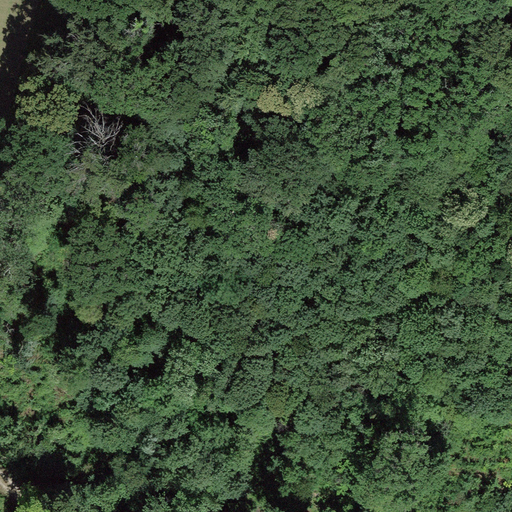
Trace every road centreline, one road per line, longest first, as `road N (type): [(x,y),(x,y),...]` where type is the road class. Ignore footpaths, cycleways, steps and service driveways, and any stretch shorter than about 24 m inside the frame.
road 1 (track): [(487,85),(295,13),(251,58),(147,201),(109,213),(42,214),(0,232)]
road 2 (track): [(433,0),(511,137)]
